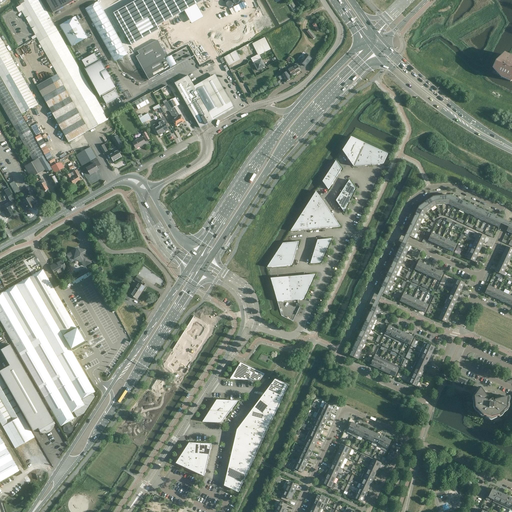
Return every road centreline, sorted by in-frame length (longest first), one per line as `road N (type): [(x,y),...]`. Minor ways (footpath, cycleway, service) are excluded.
road 1 (primary): [(191,263),(31,511)]
road 2 (primary): [(34,511),(110,413),(201,271)]
road 3 (primary): [(207,262),(283,146),(374,50)]
road 4 (residential): [(368,511),(405,435),(352,411),(345,408),(309,485)]
road 5 (unclassified): [(256,325),(296,335),(375,168)]
road 6 (primary): [(301,103),(242,177),(197,255)]
road 7 (unclassified): [(78,204),(104,249),(144,250),(165,272),(167,290),(145,312)]
road 8 (primary): [(374,50),(435,106),(511,151)]
road 9 (residential): [(341,350),(341,363),(422,399),(451,341)]
road 10 (primary): [(511,145),(435,92),(383,43)]
road 11 (residential): [(395,234),(410,200),(430,188),(456,188),(510,212)]
road 12 (unclassified): [(323,0),(341,30),(335,48),(307,82),(271,101)]
road 13 (residential): [(341,350),(395,234)]
